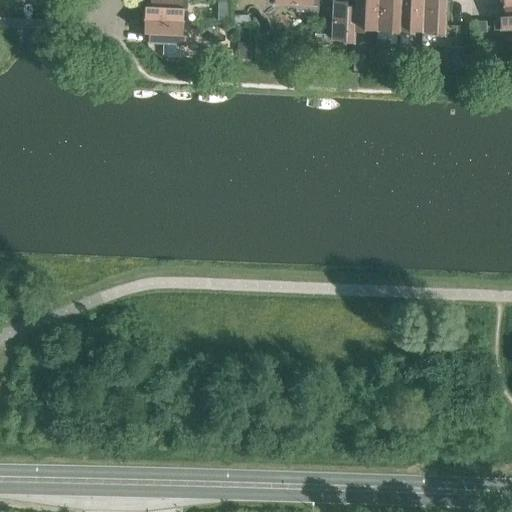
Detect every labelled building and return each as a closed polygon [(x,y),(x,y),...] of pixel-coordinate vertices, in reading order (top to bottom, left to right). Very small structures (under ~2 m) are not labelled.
[(137,10),(137,19),(182,21),(182,8),(185,8),(185,0),(148,0),(148,11),(137,10)] [(353,32),(354,6),(340,5),(339,0),(331,0),(330,39),(343,39),(343,43),(353,43),(353,32)] [(354,0),(354,6),(353,32),(362,32),(362,30),(376,30),(376,0),(354,0)] [(376,0),(376,30),(389,31),(389,34),(398,34),(399,0),(376,0)] [(399,0),(398,34),(408,34),(408,31),(421,32),(422,0),(399,0)] [(422,0),(421,32),(434,32),(434,35),(444,35),(445,0),(422,0)] [(290,5),(290,9),(296,9),(296,13),(308,13),(308,6),(297,5),(290,5)] [(511,5),(503,7),(503,20),(492,21),(492,30),(511,28),(511,5)] [(182,21),(137,19),(136,28),(147,28),(147,42),(163,43),(184,44),(184,34),(181,34),(182,21)] [(485,22),(476,22),(476,32),(485,32),(485,22)] [(511,42),(492,44),(493,54),(511,53),(511,42)] [(237,45),(236,61),(251,61),(251,45),(237,45)] [(463,47),(448,47),(449,75),(464,75),(463,47)]
